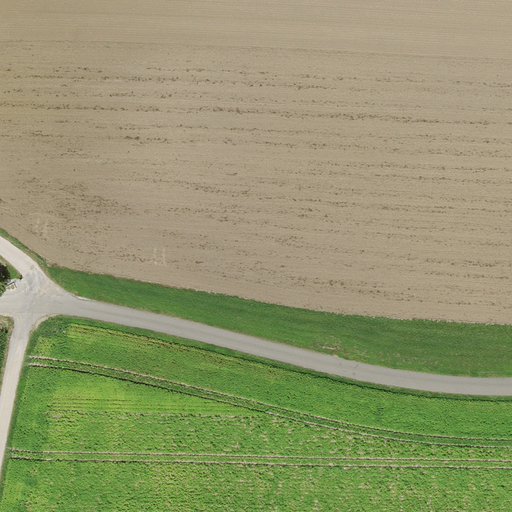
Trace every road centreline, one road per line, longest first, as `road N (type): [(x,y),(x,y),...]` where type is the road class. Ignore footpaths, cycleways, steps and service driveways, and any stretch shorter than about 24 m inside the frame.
road 1 (unclassified): [(0,306),(70,312),(442,386),(511,385)]
road 2 (track): [(26,306),(0,445)]
